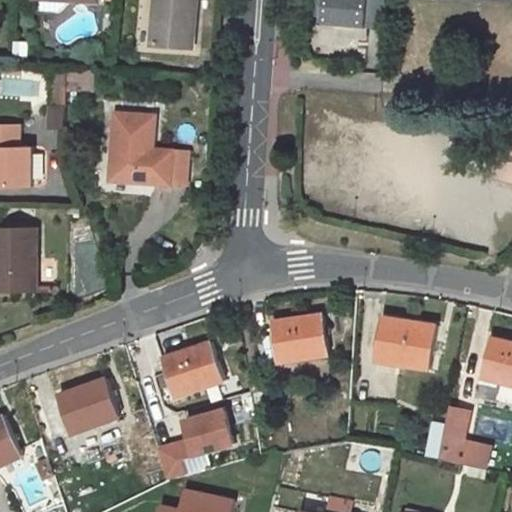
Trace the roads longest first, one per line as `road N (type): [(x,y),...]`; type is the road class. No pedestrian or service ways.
road 1 (residential): [(259,0),(243,216),(250,272)]
road 2 (residential): [(250,272),(0,364)]
road 3 (residential): [(250,272),(297,263),(471,281),(511,293)]
